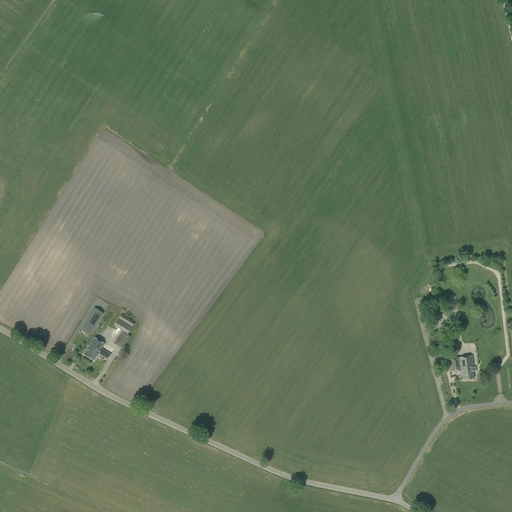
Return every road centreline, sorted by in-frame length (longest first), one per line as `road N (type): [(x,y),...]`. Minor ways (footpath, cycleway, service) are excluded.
road 1 (unclassified): [(394,500),(267,468),(109,395),(0,329)]
road 2 (unclassified): [(394,500),(450,415),(511,403)]
